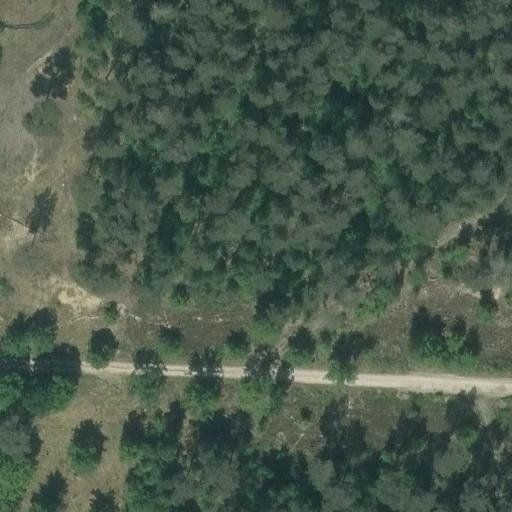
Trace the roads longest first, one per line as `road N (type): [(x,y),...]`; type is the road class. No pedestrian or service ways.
road 1 (track): [(0,359),(511,388)]
road 2 (track): [(251,374),(286,342),(511,199)]
